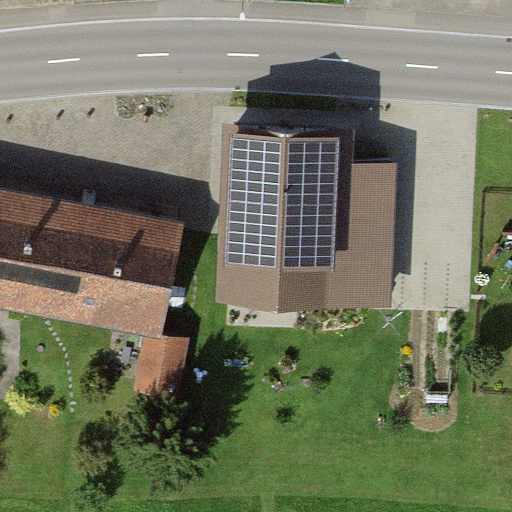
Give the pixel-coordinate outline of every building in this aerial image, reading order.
[(336,130),(239,126),(234,249),(311,252),(309,289),(388,293),(394,171),(334,169),(336,130)] [(0,198),(0,284),(98,305),(116,224),(0,198)] [(194,240),(116,224),(98,305),(176,322),(194,240)] [(286,307),(287,269),(234,268),(234,306),(286,307)] [(185,340),(151,332),(140,380),(175,388),(185,340)]
